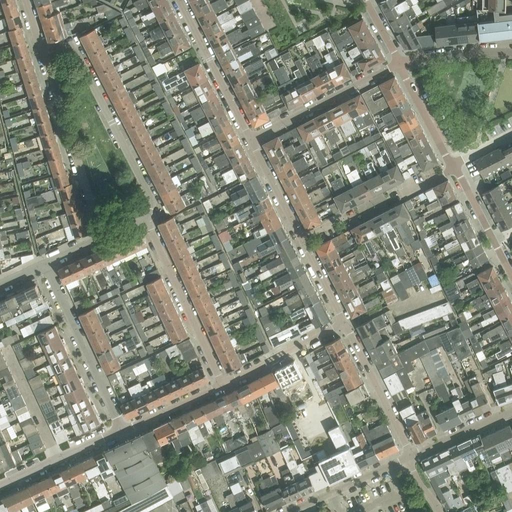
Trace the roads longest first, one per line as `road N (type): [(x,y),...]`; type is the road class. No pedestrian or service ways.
road 1 (residential): [(147,220),(152,197),(75,50),(45,54)]
road 2 (residential): [(45,54),(101,239)]
road 3 (unclassified): [(123,431),(44,265)]
road 4 (residential): [(221,385),(147,220)]
road 5 (residential): [(251,138),(399,62)]
road 6 (residential): [(179,0),(251,138)]
road 7 (residential): [(345,324),(409,458)]
road 8 (residential): [(345,324),(221,385)]
road 9 (residential): [(0,488),(123,431)]
road 10 (residential): [(292,511),(409,458)]
